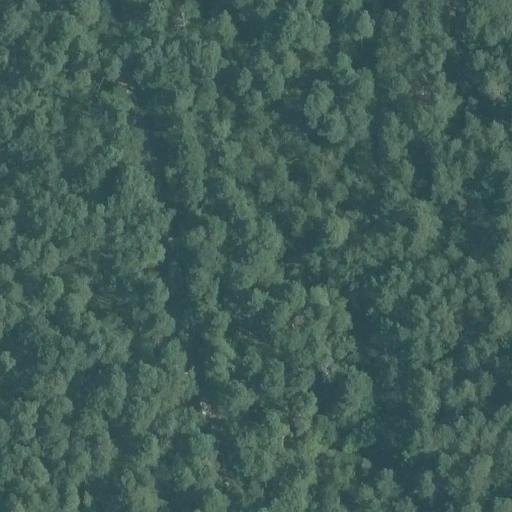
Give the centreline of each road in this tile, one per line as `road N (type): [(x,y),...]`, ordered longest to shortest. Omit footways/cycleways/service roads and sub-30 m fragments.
road 1 (track): [(123,0),(246,511)]
road 2 (track): [(443,0),(403,511)]
